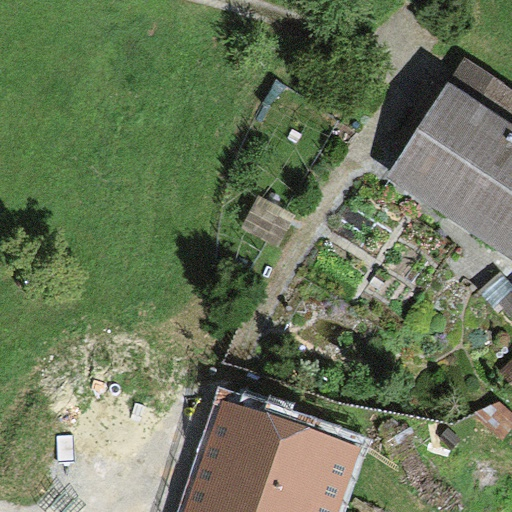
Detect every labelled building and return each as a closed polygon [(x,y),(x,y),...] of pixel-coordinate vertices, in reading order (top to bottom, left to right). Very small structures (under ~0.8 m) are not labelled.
[(511,93),(462,62),(388,181),(511,258),(511,93)] [(261,195),(242,226),(278,247),(296,216),(261,195)] [(511,296),(502,306),(511,316),(511,296)] [(511,360),(500,373),(511,383),(511,360)] [(337,511),(361,449),(224,398),(186,511),(337,511)] [(511,413),(499,402),(477,412),(503,438),(511,429),(511,413)]
